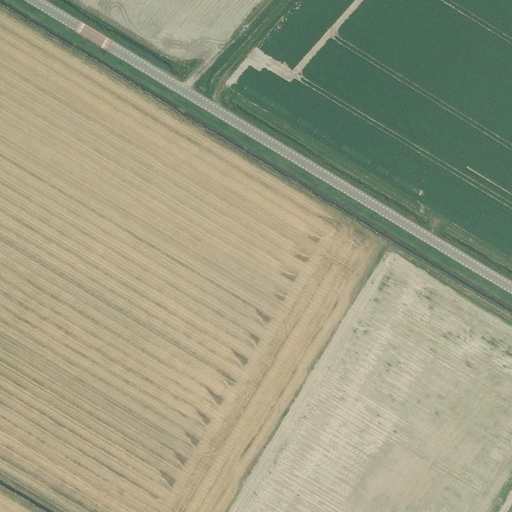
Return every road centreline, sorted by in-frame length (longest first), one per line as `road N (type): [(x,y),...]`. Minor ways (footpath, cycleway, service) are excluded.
road 1 (tertiary): [(511,287),(31,0)]
road 2 (track): [(180,89),(261,0)]
